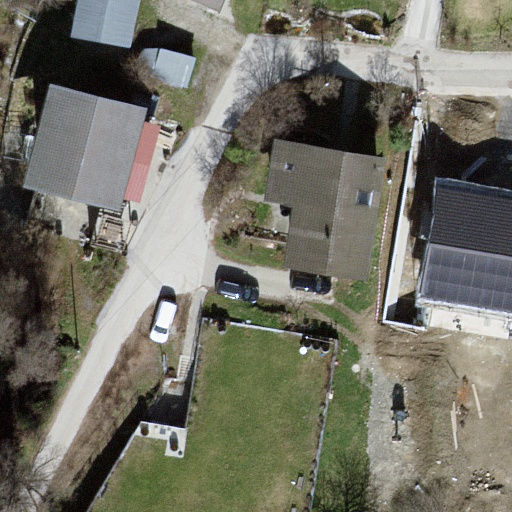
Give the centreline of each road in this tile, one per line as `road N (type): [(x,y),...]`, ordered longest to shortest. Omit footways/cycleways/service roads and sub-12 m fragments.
road 1 (residential): [(177,261),(279,50),(470,74),(511,70)]
road 2 (track): [(58,511),(177,261)]
